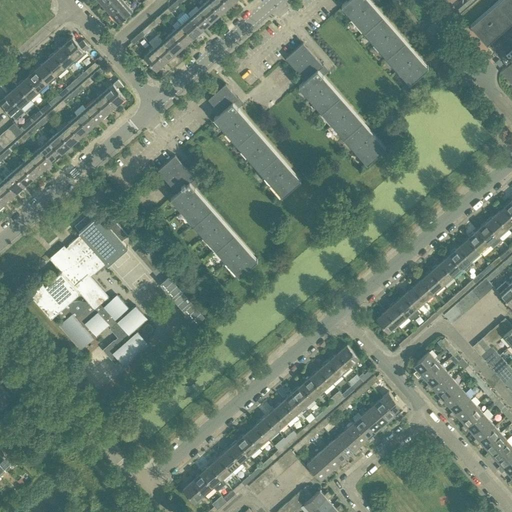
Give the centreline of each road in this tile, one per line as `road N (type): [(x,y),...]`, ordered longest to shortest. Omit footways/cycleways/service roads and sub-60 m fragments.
road 1 (residential): [(140,487),(341,312)]
road 2 (residential): [(341,312),(511,162)]
road 3 (residential): [(140,487),(0,326)]
road 4 (residential): [(0,241),(156,104)]
road 5 (residential): [(156,104),(275,0)]
road 6 (residential): [(365,511),(345,484),(427,411)]
road 7 (residential): [(427,411),(341,312)]
road 8 (residential): [(511,508),(427,411)]
road 9 (residential): [(156,104),(71,8)]
